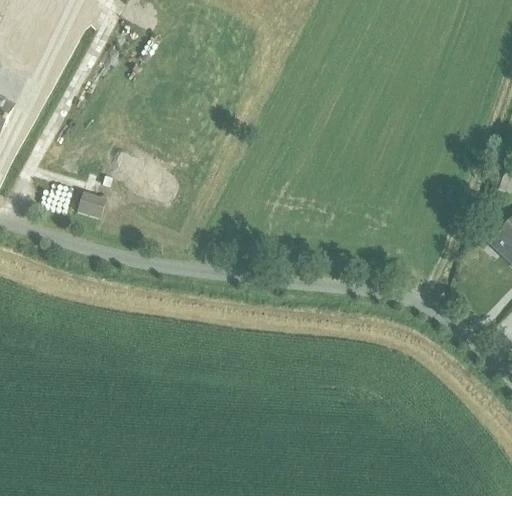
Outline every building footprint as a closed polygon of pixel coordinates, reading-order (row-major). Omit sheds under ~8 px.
[(22,0),(12,0),(3,16),(24,28),(36,8),(22,0)] [(86,0),(100,10),(106,0),(86,0)] [(0,135),(4,127),(5,127),(8,121),(7,121),(14,106),(0,99),(0,135)] [(511,166),(500,163),(491,192),(505,196),(511,173),(511,166)] [(84,196),(77,216),(100,222),(106,202),(84,196)] [(511,224),(495,242),(505,251),(501,255),(511,265),(511,224)]
